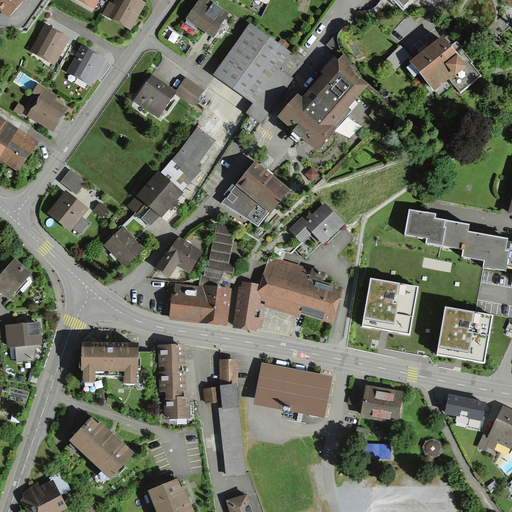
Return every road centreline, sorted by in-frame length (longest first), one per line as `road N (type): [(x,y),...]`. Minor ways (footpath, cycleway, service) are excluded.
road 1 (tertiary): [(511,394),(161,327),(92,292)]
road 2 (residential): [(169,0),(12,217)]
road 3 (tertiary): [(92,292),(6,511)]
